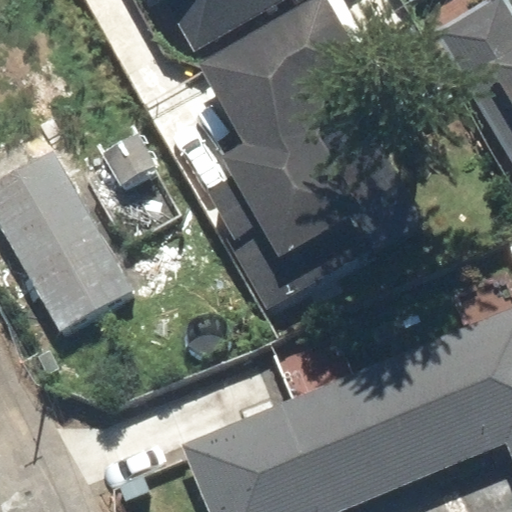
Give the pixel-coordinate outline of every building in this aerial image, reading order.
[(159,0),(193,54),(280,0),(159,0)] [(511,0),(506,0),(438,41),(511,162),(511,0)] [(336,8),(213,79),(312,249),(435,178),(336,8)] [(55,164),(0,193),(0,221),(62,335),(129,299),(55,164)] [(511,317),(179,451),(203,511),(373,511),(502,460),(511,484),(511,317)]
